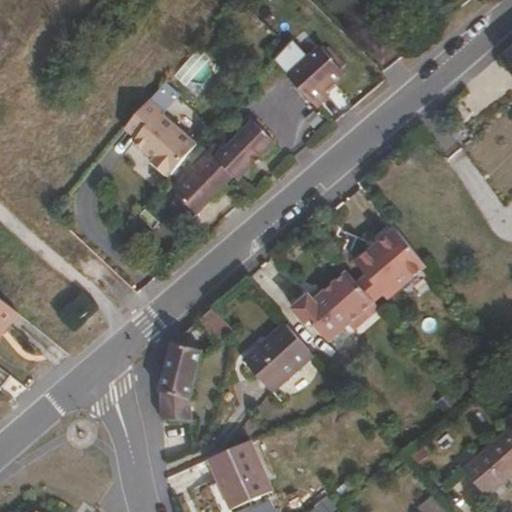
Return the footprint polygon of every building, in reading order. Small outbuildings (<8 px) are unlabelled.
[(339,71),(312,45),(302,56),(285,41),(268,61),(314,106),(324,96),(320,92),(339,71)] [(187,87),(209,60),(195,49),(173,76),(187,87)] [(511,49),(501,60),(511,74),(511,49)] [(195,93),(217,66),(209,60),(187,87),(195,93)] [(136,148),(162,116),(164,114),(147,100),(122,130),(134,138),(130,143),(136,148)] [(196,144),(162,116),(136,148),(150,159),(148,163),(164,176),(165,174),(169,177),(196,144)] [(238,181),(275,141),(252,120),(216,160),(233,177),(238,181)] [(191,223),(233,177),(216,160),(208,153),(194,169),(199,172),(170,205),(191,223)] [(425,270),(393,230),(353,263),(362,274),(379,295),(380,296),(391,286),(396,292),(425,270)] [(379,295),(362,274),(352,282),(370,302),(379,295)] [(349,328),(374,306),(370,302),(352,282),(347,276),(314,305),(308,300),(293,313),(307,329),(312,325),(329,345),(349,328)] [(384,301),(396,292),(391,286),(380,296),(384,301)] [(0,335),(15,315),(0,303),(0,335)] [(355,335),(380,313),(374,306),(349,328),(355,335)] [(190,399),(202,351),(193,347),(209,333),(217,342),(233,331),(214,309),(171,345),(159,397),(160,414),(192,422),(190,399)] [(91,319),(84,311),(75,320),(82,327),(91,319)] [(314,358),(285,324),(243,361),(273,395),(314,358)] [(511,472),(511,430),(510,428),(463,469),(485,496),(511,472)] [(269,494),(247,445),(208,462),(229,511),(269,494)]
